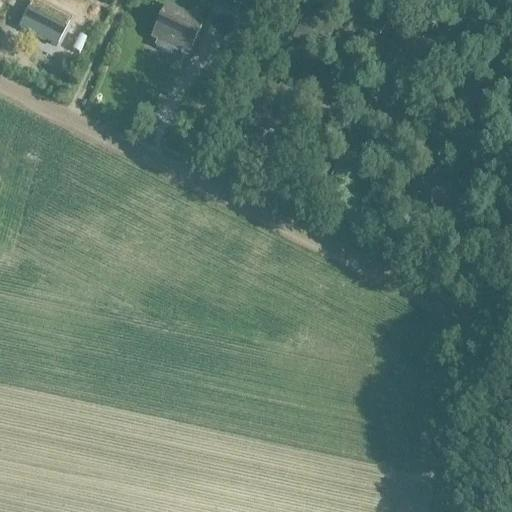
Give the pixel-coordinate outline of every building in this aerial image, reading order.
[(43,0),(41,0),(29,27),(60,41),(73,14),(43,0)] [(220,0),(247,13),(253,0),(220,0)] [(166,9),(152,40),(188,57),(202,26),(166,9)] [(295,35),(291,43),(304,50),(311,36),(328,44),(336,28),(306,13),(295,35)] [(386,24),(379,20),(373,31),(381,34),(386,24)] [(398,31),(388,48),(400,55),(391,69),(403,77),(412,82),(417,75),(434,47),(424,41),(421,45),(420,44),(398,31)] [(291,64),(300,60),(295,50),(285,55),(291,64)] [(473,79),(448,106),(453,111),(456,108),(461,113),(470,103),(483,115),(496,101),(473,79)] [(255,109),(242,131),(256,140),(263,128),(279,137),(288,121),(269,110),(276,98),(287,104),(292,95),(279,88),(277,91),(264,83),(251,107),(255,109)] [(197,112),(193,118),(203,123),(203,122),(206,117),(206,116),(197,112)] [(342,155),(330,180),(343,186),(347,177),(364,185),(371,168),(356,161),(342,155)] [(455,188),(429,192),(432,215),(445,218),(447,235),(462,233),(456,195),(455,188)]
